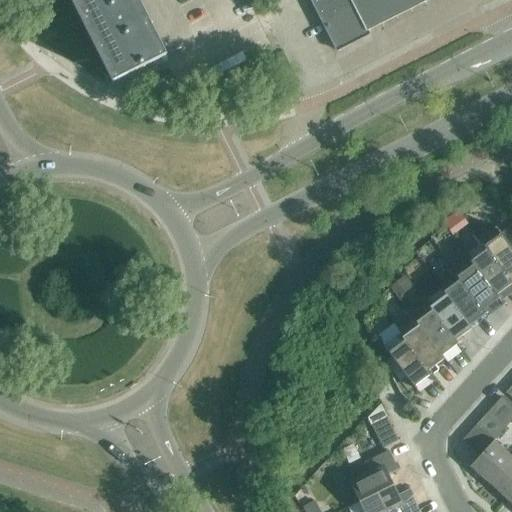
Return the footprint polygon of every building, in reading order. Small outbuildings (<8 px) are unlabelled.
[(78,0),(119,79),(162,57),(133,0),(78,0)] [(310,0),(322,25),(337,55),(370,38),(368,34),(434,0),(310,0)] [(451,223),(458,232),(472,220),(464,211),(451,223)] [(485,246),(488,249),(510,280),(511,278),(511,231),(510,227),(485,246)] [(471,261),(473,264),(496,295),(511,283),(511,282),(510,280),(488,249),(471,261)] [(457,276),(459,279),(482,311),(499,298),(496,295),(473,264),(457,276)] [(394,282),(403,295),(419,284),(410,272),(394,282)] [(443,291),(446,295),(468,326),(485,314),(482,311),(459,279),(443,291)] [(430,307),(432,310),(455,341),(471,329),(468,326),(446,295),(430,307)] [(432,310),(418,321),(416,322),(441,355),(457,344),(455,341),(432,310)] [(398,331),(401,335),(428,370),(443,359),(441,355),(416,322),(418,321),(416,318),(398,331)] [(428,370),(401,335),(385,347),(413,386),(430,373),(428,370)] [(511,405),(502,397),(494,406),(511,422),(511,421),(511,405)] [(494,406),(486,414),(504,430),(511,422),(494,406)] [(486,414),(478,423),(496,439),(504,430),(486,414)] [(373,426),(384,448),(399,440),(388,419),(373,426)] [(478,423),(471,432),(488,448),(494,441),(496,439),(478,423)] [(462,441),(480,457),(488,448),(471,432),(462,441)] [(471,467),(489,483),(511,457),(494,441),(488,448),(480,457),(471,467)] [(350,484),(360,503),(394,485),(388,475),(399,470),(389,451),(349,471),(355,481),(350,484)] [(511,457),(489,483),(506,499),(511,492),(511,457)] [(411,511),(419,508),(409,490),(399,495),(394,485),(360,503),(365,511),(411,511)] [(325,511),(319,499),(309,504),(312,511),(325,511)]
